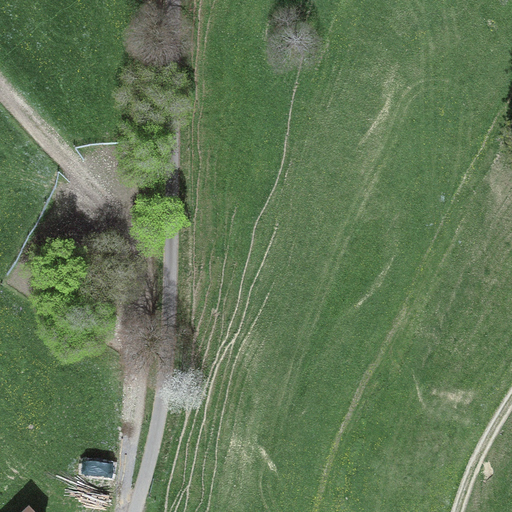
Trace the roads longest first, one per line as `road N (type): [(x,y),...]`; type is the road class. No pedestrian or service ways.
road 1 (track): [(126,511),(137,256),(113,209),(0,85)]
road 2 (track): [(458,511),(511,397)]
